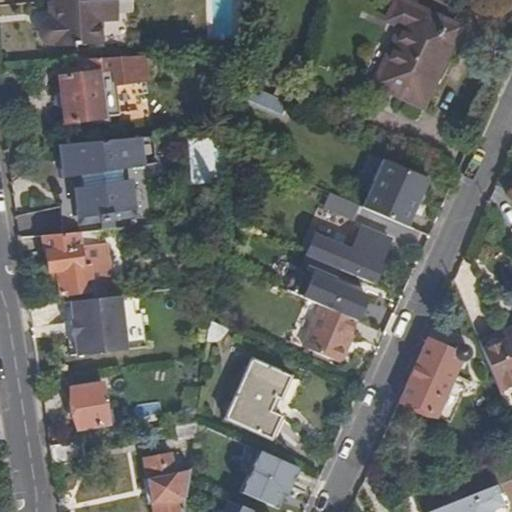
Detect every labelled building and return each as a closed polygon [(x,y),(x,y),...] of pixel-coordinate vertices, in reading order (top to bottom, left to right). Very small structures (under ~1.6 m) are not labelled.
[(52,0),(53,15),(48,16),(45,18),(42,22),(40,24),(40,29),(40,33),(42,36),(45,39),(51,43),(55,43),(55,45),(102,42),(101,18),(117,16),(116,0),(52,0)] [(401,28),(411,7),(396,0),(387,22),(401,28)] [(401,28),(376,84),(422,105),(457,26),(411,7),(401,28)] [(143,55),(81,59),(82,75),(59,78),(66,122),(118,115),(113,81),(145,78),(143,55)] [(240,80),(238,96),(283,115),(289,102),(240,80)] [(138,137),(55,145),(58,178),(83,176),(83,187),(76,188),(78,219),(95,217),(95,221),(98,221),(99,223),(112,222),(112,219),(115,218),(115,215),(131,213),(127,182),(120,183),(119,172),(140,170),(138,137)] [(383,159),(362,207),(407,226),(428,179),(383,159)] [(359,205),(332,194),(326,207),(353,219),(359,205)] [(347,249),(343,258),(339,268),(342,269),(372,282),(374,282),(382,264),(379,262),(388,240),(361,228),(352,252),(347,249)] [(79,233),(44,236),(49,271),(57,271),(61,296),(113,288),(107,243),(81,247),(79,233)] [(330,264),(339,268),(343,258),(334,254),(330,264)] [(372,282),(342,269),(335,285),(365,299),(372,282)] [(121,294),(70,300),(72,319),(71,319),(72,336),(74,336),(77,355),(128,349),(121,294)] [(356,321),(321,306),(303,347),(340,363),(347,347),(345,347),(356,321)] [(208,326),(207,336),(216,336),(220,335),(224,332),(226,331),(227,329),(209,321),(208,326)] [(506,342),(499,345),(482,352),(499,393),(511,387),(511,329),(502,333),(506,342)] [(482,352),(499,345),(495,336),(478,343),(482,352)] [(405,389),(400,401),(450,424),(466,389),(450,382),(456,369),(460,371),(465,360),(467,357),(467,355),(467,352),(465,350),(463,348),(460,348),(457,348),(455,349),(453,352),(427,340),(405,389)] [(275,398),(281,400),(291,377),(252,359),(226,419),(271,438),(281,416),(275,413),(270,411),(275,398)] [(102,381),(71,387),(79,429),(110,424),(102,381)] [(193,416),(195,386),(180,386),(179,415),(193,416)] [(270,411),(275,413),(281,400),(275,398),(270,411)] [(192,422),(177,425),(178,437),(194,435),(196,422),(192,422)] [(50,447),(53,466),(85,461),(82,441),(50,447)] [(298,467),(260,450),(241,492),(273,506),(280,491),(286,494),(298,467)] [(184,511),(190,472),(190,467),(176,473),(172,452),(143,458),(153,511),(184,511)] [(507,511),(497,486),(431,511),(507,511)]
